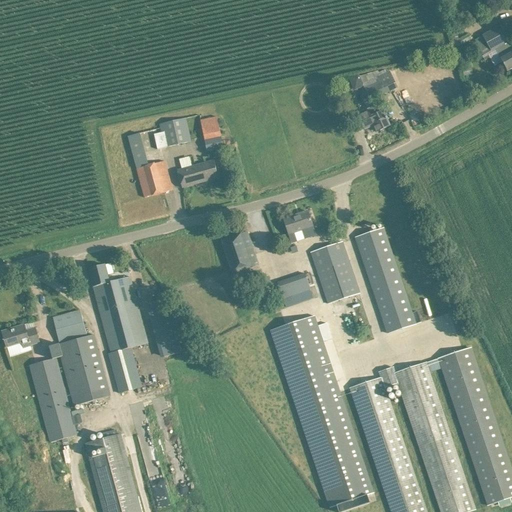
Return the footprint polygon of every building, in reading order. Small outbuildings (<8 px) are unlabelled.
[(499,15),(496,9),(487,15),(491,20),(499,15)] [(475,40),(479,47),(483,56),(495,49),(499,57),(507,71),(511,68),(511,43),(502,25),(482,36),(475,40)] [(385,72),(362,83),(363,86),(369,100),(384,94),(397,88),(389,70),(385,72)] [(390,126),(386,117),(379,104),(367,109),(368,113),(359,117),(351,121),(356,133),(364,129),(365,130),(374,125),(377,132),(390,126)] [(224,148),(222,138),(217,117),(200,121),(205,142),(207,152),(224,148)] [(162,133),(154,135),(158,150),(191,142),(185,119),(160,124),(162,133)] [(170,181),(165,162),(137,169),(145,198),(173,190),(170,181)] [(178,172),(182,188),(217,178),(213,163),(191,169),(191,166),(187,167),(188,170),(178,172)] [(284,220),(292,243),(316,235),(308,212),(284,220)] [(356,238),(359,247),(388,334),(416,324),(383,229),(356,238)] [(221,240),(224,250),(233,274),(258,265),(247,232),(221,240)] [(311,253),(314,263),(328,305),(360,295),(343,242),(311,253)] [(89,270),(93,287),(110,282),(105,265),(89,270)] [(278,283),(281,293),(286,308),(314,298),(311,291),(305,274),(278,283)] [(93,287),(111,355),(131,349),(148,344),(133,287),(130,277),(110,282),(93,287)] [(167,299),(149,303),(153,319),(171,314),(167,299)] [(60,342),(87,335),(81,312),(53,319),(60,342)] [(332,339),(327,324),(318,327),(314,316),(271,331),(331,508),(337,506),(338,511),(343,511),(370,503),(367,495),(373,493),(323,342),(332,339)] [(24,326),(2,332),(5,342),(7,348),(9,357),(31,350),(30,346),(39,343),(38,338),(35,328),(26,331),(24,326)] [(94,335),(50,347),(53,359),(56,358),(61,357),(74,406),(110,397),(94,335)] [(438,358),(441,369),(487,506),(511,497),(511,468),(471,347),(438,358)] [(131,349),(111,355),(109,355),(120,394),(142,387),(131,349)] [(56,358),(53,359),(30,365),(51,443),(77,436),(74,425),(72,417),(69,408),(56,358)] [(438,358),(427,362),(430,372),(441,369),(438,358)] [(427,362),(396,372),(394,373),(397,384),(439,511),(468,511),(476,509),(430,372),(427,362)] [(379,372),(381,377),(382,377),(386,388),(397,384),(394,373),(396,372),(395,367),(379,372)] [(382,377),(381,377),(350,388),(390,511),(427,511),(386,388),(382,377)] [(80,415),(72,417),(74,425),(82,423),(80,415)] [(117,436),(116,430),(102,434),(104,440),(117,436)] [(141,511),(121,435),(86,444),(104,511),(141,511)]
